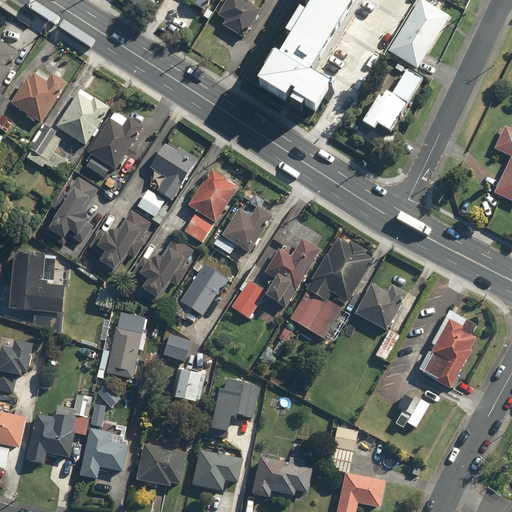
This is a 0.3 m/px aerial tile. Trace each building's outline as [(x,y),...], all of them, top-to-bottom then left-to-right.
[(128,0),(140,7),(147,12),(154,0),(128,0)] [(187,0),(185,4),(202,14),(207,6),(210,0),(187,0)] [(260,13),(250,6),(253,0),(225,0),(216,17),(225,23),(222,28),(243,41),(247,35),(260,13)] [(323,80),(304,69),(345,0),(296,0),(250,77),(305,110),(323,80)] [(419,71),(450,18),(419,0),(418,0),(388,53),(419,71)] [(0,84),(6,75),(18,55),(0,43),(0,84)] [(379,54),(361,43),(349,61),(367,73),(379,54)] [(374,134),(377,129),(389,136),(421,82),(412,77),(403,71),(388,96),(385,94),(382,98),(380,96),(362,127),(374,134)] [(314,105),(324,112),(322,115),(337,124),(346,111),(360,88),(335,72),(314,105)] [(11,107),(26,116),(42,126),(66,87),(50,77),(45,85),(32,77),(28,83),(26,82),(11,107)] [(84,150),(108,109),(79,92),(54,132),(84,150)] [(12,123),(2,117),(10,105),(0,97),(0,131),(5,134),(12,123)] [(128,120),(127,122),(113,113),(86,157),(108,170),(115,174),(143,129),(128,120)] [(70,165),(52,154),(61,141),(43,130),(25,159),(42,170),(43,168),(61,179),(70,165)] [(493,152),(511,160),(493,198),(511,206),(511,133),(503,130),(493,152)] [(147,170),(165,180),(157,194),(173,204),(197,162),(186,155),(177,150),(175,154),(161,146),(147,170)] [(185,208),(195,215),(183,235),(202,247),(237,191),(224,183),(225,181),(208,171),(185,208)] [(82,208),(86,202),(89,204),(97,191),(77,179),(67,196),(62,193),(52,209),(58,212),(46,232),(52,235),(62,241),(67,234),(76,239),(84,226),(82,208)] [(167,214),(159,210),(164,202),(147,193),(140,205),(136,213),(160,226),(167,214)] [(256,210),(250,220),(238,213),(222,240),(219,238),(214,247),(230,257),(235,248),(249,257),(272,219),(256,210)] [(151,226),(147,223),(132,214),(118,235),(106,236),(100,232),(89,250),(101,258),(95,268),(111,278),(114,275),(139,235),(143,238),(151,226)] [(173,240),(166,253),(164,251),(159,261),(149,264),(143,260),(133,278),(145,285),(138,295),(156,306),(179,267),(184,270),(194,252),(173,240)] [(338,240),(328,258),(325,256),(289,321),(325,341),(342,310),(328,302),(330,297),(347,307),(373,259),(363,254),(365,250),(352,243),(350,247),(338,240)] [(301,243),(292,259),(279,251),(266,274),(274,279),(266,294),(247,284),(231,312),(249,323),(262,301),(277,310),(289,289),(297,293),(319,253),(301,243)] [(11,253),(10,286),(4,285),(3,294),(0,293),(0,304),(9,305),(8,314),(40,315),(60,316),(62,289),(52,288),(54,257),(43,257),(25,256),(25,254),(11,253)] [(198,275),(178,304),(175,302),(168,313),(185,324),(188,319),(192,322),(196,316),(201,319),(215,298),(217,299),(228,284),(226,282),(203,267),(197,263),(192,271),(198,275)] [(105,322),(108,310),(111,311),(115,291),(111,290),(112,286),(103,284),(102,289),(98,288),(94,308),(98,308),(96,320),(105,322)] [(390,288),(386,296),(370,288),(354,319),(378,331),(386,335),(405,296),(390,288)] [(430,346),(434,349),(431,356),(421,374),(435,381),(434,385),(450,394),(472,354),(468,352),(475,340),(470,337),(475,327),(452,315),(449,322),(444,320),(430,346)] [(123,318),(120,330),(115,329),(106,377),(114,379),(131,382),(143,322),(123,318)] [(387,364),(400,337),(389,331),(375,358),(387,364)] [(166,335),(160,356),(185,364),(191,343),(166,335)] [(12,346),(11,353),(0,352),(0,392),(19,394),(20,377),(27,377),(28,368),(31,369),(33,347),(12,346)] [(154,377),(158,353),(143,351),(139,375),(154,377)] [(199,410),(206,380),(175,373),(169,403),(199,410)] [(234,425),(234,421),(244,423),(251,389),(224,384),(222,394),(212,392),(204,435),(226,439),(229,424),(234,425)] [(105,385),(96,394),(111,410),(121,401),(105,385)] [(290,412),(292,400),(276,398),(275,410),(290,412)] [(424,408),(415,404),(406,424),(415,428),(424,408)] [(106,408),(93,406),(89,427),(102,430),(106,408)] [(0,414),(0,471),(4,472),(10,449),(17,451),(24,420),(0,414)] [(44,467),(46,456),(68,461),(74,421),(52,417),(52,419),(34,415),(24,462),(44,467)] [(88,420),(76,419),(74,436),(86,438),(88,420)] [(365,479),(349,476),(360,432),(336,427),(325,472),(345,477),(336,511),(356,511),(358,506),(381,511),(388,485),(365,479)] [(91,431),(90,435),(79,478),(95,482),(98,470),(122,476),(129,449),(108,444),(110,436),(91,431)] [(168,492),(170,485),(180,488),(187,457),(144,446),(140,462),(135,484),(168,492)] [(221,494),(223,485),(236,487),(242,461),(228,458),(198,452),(191,487),(221,494)] [(289,458),(287,466),(258,460),(254,479),(250,498),(269,502),(270,496),(292,501),(293,493),(306,496),(311,472),(303,470),(305,462),(289,458)]
